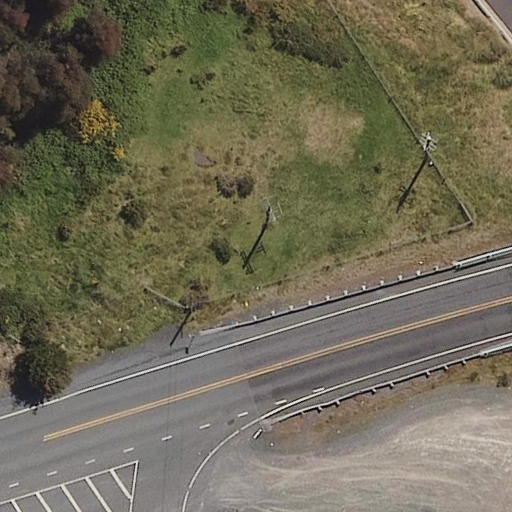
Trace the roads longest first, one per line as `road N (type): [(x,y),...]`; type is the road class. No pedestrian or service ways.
road 1 (secondary): [(199,391),(511,298)]
road 2 (secondary): [(0,452),(199,391)]
road 3 (secondary): [(199,391),(153,511)]
